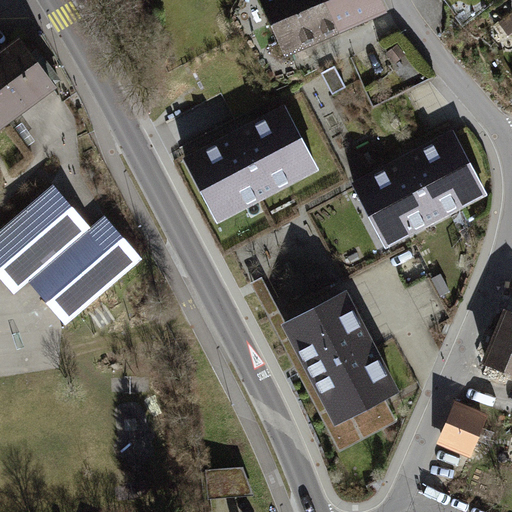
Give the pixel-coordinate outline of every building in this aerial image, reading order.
[(337,27),(325,0),(260,0),(283,50),(337,27)] [(325,0),(337,27),(380,8),(376,0),(325,0)] [(40,69),(19,41),(0,55),(0,124),(52,86),(52,85),(59,80),(47,64),(40,69)] [(333,94),(346,87),(334,66),(321,74),(333,94)] [(315,167),(285,109),(187,160),(217,218),(315,167)] [(484,191),(454,134),(354,186),(385,243),(484,191)] [(56,187),(53,184),(0,229),(0,276),(14,293),(28,281),(31,283),(42,273),(74,311),(63,321),(66,324),(142,259),(104,216),(90,228),(87,224),(76,234),(44,197),(56,187)] [(80,203),(91,220),(102,213),(91,196),(80,203)] [(302,354),(286,323),(262,277),(250,283),(339,452),(397,421),(384,397),(337,421),(309,367),(299,372),(292,358),(302,354)] [(395,391),(344,293),(286,323),(302,354),(309,367),(337,421),(384,397),(395,391)] [(511,315),(506,313),(487,360),(511,370),(511,315)] [(299,372),(309,367),(302,354),(292,358),(299,372)] [(483,422),(453,410),(442,435),(473,448),(483,422)] [(242,468),(207,471),(210,497),(252,493),(242,468)]
